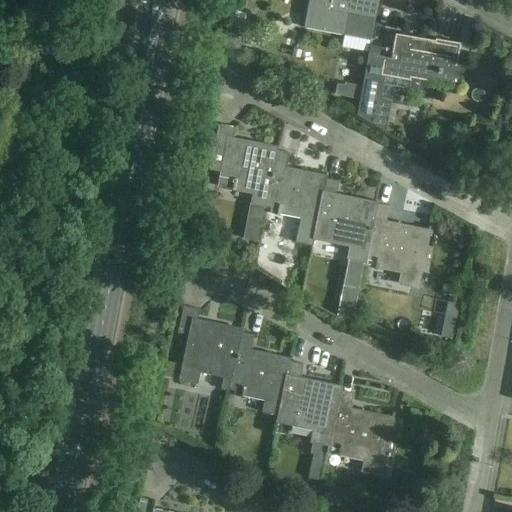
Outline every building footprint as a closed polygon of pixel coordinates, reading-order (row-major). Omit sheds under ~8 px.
[(308,0),(303,29),(343,36),(370,41),(377,9),(378,0),(308,0)] [(457,65),(460,45),(434,41),(434,43),(394,36),(391,53),(370,49),(357,117),(384,132),(389,104),(380,103),(385,78),(410,82),(410,79),(459,88),(463,66),(457,65)] [(265,207),(277,149),(233,140),(235,130),(218,126),(210,171),(221,173),(219,181),(233,184),(232,188),(235,189),(236,188),(254,192),(251,204),(265,207)] [(315,240),(327,180),(328,178),(292,171),(291,173),(286,172),(290,154),(278,152),(278,149),(277,149),(265,207),(271,208),(272,208),(278,209),(277,215),(280,216),(281,211),(303,216),(301,227),(300,226),(296,245),(313,248),(315,240)] [(366,259),(377,205),(341,198),(341,200),(336,199),(339,182),(327,180),(315,240),(350,247),(348,259),(365,263),(366,259)] [(426,251),(430,232),(406,227),(405,230),(400,229),(401,223),(399,223),(399,226),(387,223),(390,208),(377,205),(366,259),(376,261),(374,269),(377,270),(378,267),(403,273),(400,285),(419,289),(422,274),(427,275),(432,252),(426,251)] [(230,390),(242,335),(243,331),(198,322),(200,311),(184,307),(178,334),(189,337),(183,362),(178,361),(178,362),(183,363),(179,380),(196,384),(199,370),(224,376),(222,388),(230,390)] [(279,415),(291,363),(292,361),(256,354),(255,357),(251,356),(254,337),(242,335),(230,390),(242,393),(241,399),(244,399),(245,395),(266,400),(264,412),(279,415)] [(327,452),(341,392),(341,389),(306,381),(305,384),(299,383),(303,366),(291,363),(279,415),(278,422),(279,422),(276,433),(291,437),(294,425),(313,429),(311,443),(312,443),(310,451),(326,454),(327,452)] [(390,437),(394,416),(392,416),(392,419),(369,415),(368,418),(363,417),(364,409),(363,410),(362,413),(350,411),(353,395),(341,392),(327,452),(366,460),(363,471),(362,471),(362,472),(384,477),(384,475),(382,475),(385,460),(390,461),(395,438),(390,437)] [(156,511),(154,511),(156,502),(141,500),(138,511),(156,511)]
